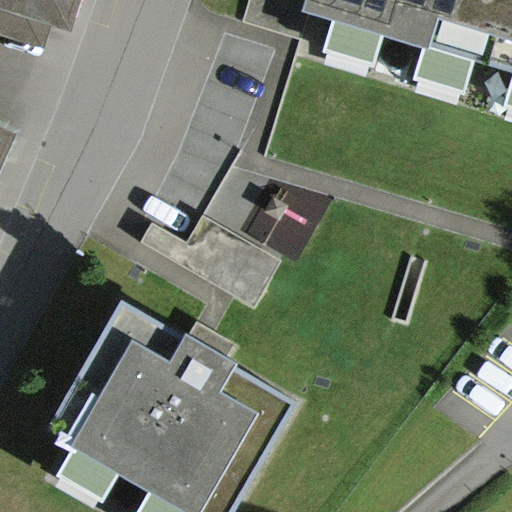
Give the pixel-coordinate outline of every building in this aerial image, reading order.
[(0,0),(0,14),(73,36),(84,0),(0,0)] [(504,0),(307,0),(302,19),(483,71),(504,0)] [(511,0),(504,0),(483,71),(511,79),(511,0)] [(0,173),(3,167),(16,135),(0,128),(0,173)] [(154,222),(141,240),(254,307),(282,255),(206,218),(190,242),(154,222)] [(235,511),(299,401),(123,301),(46,435),(180,511),(235,511)]
